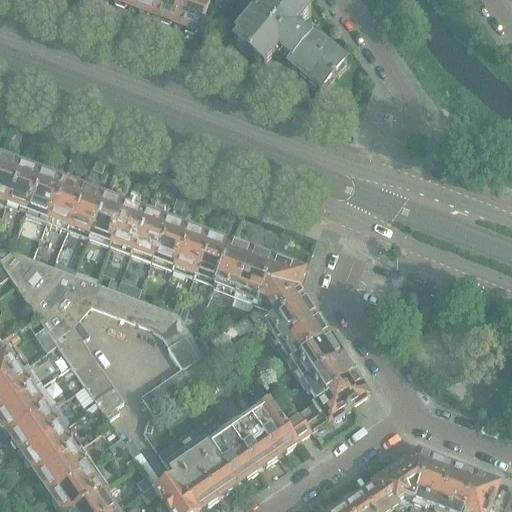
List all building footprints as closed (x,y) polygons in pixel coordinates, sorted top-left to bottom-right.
[(110,0),(114,2),(113,4),(115,5),(115,10),(123,13),(127,9),(128,10),(131,0),(110,0)] [(131,0),(128,10),(138,14),(138,18),(146,21),(150,18),(157,0),(131,0)] [(157,0),(150,18),(160,22),(160,27),(168,30),(172,27),(173,27),(183,0),(157,0)] [(205,0),(183,0),(173,27),(184,31),(184,36),(194,40),(198,37),(199,37),(212,3),(205,0)] [(345,67),(313,41),(300,30),(310,16),(290,0),(267,0),(235,39),(238,42),(233,48),(263,73),(274,60),(278,63),(282,58),(287,62),(291,66),(287,71),(320,98),(345,67)] [(192,54),(184,51),(180,61),(188,65),(192,54)] [(13,166),(12,162),(7,161),(3,162),(1,162),(0,164),(0,206),(6,209),(22,169),(13,166)] [(101,176),(104,168),(96,165),(93,173),(101,176)] [(35,174),(33,170),(28,168),(24,170),(22,169),(6,209),(27,217),(42,177),(35,174)] [(55,182),(53,178),(49,176),(44,178),(42,177),(27,217),(47,225),(63,186),(55,182)] [(75,190),(73,186),(69,184),(64,186),(63,186),(47,225),(46,228),(67,236),(84,193),(75,190)] [(97,198),(95,194),(90,192),(85,194),(84,193),(67,236),(89,244),(106,202),(97,198)] [(118,206),(116,202),(111,200),(106,202),(89,244),(110,252),(127,210),(118,206)] [(184,207),(177,204),(174,211),(181,214),(184,207)] [(138,214),(136,210),(131,208),(127,210),(110,252),(131,260),(148,218),(138,214)] [(159,222),(157,218),(153,216),(148,218),(131,260),(152,268),(168,225),(159,222)] [(180,230),(178,226),(173,224),(169,226),(168,225),(152,268),(173,277),(189,233),(180,230)] [(201,238),(199,233),(194,232),(190,234),(189,233),(173,277),(194,285),(213,241),(211,242),(201,238)] [(222,246),(220,242),(215,240),(213,241),(194,285),(213,292),(214,289),(230,249),(222,246)] [(275,263),(232,247),(231,246),(230,249),(214,289),(236,298),(232,310),(248,316),(258,306),(275,263)] [(0,264),(12,256),(5,253),(1,253),(0,253),(0,264)] [(148,308),(125,299),(117,297),(106,293),(96,288),(83,284),(75,280),(64,276),(63,276),(54,272),(12,256),(0,264),(0,269),(1,272),(6,279),(14,290),(50,342),(57,352),(66,366),(70,371),(107,425),(118,418),(124,407),(81,345),(89,340),(79,326),(92,312),(147,335),(161,344),(182,375),(141,403),(154,421),(215,379),(193,345),(177,320),(158,312),(157,312),(148,308)] [(305,274),(304,274),(275,263),(258,306),(268,310),(265,318),(269,323),(263,325),(274,342),(315,315),(299,290),(305,274)] [(56,267),(54,272),(63,276),(64,276),(66,271),(56,267)] [(96,288),(98,282),(77,274),(75,280),(83,284),(96,288)] [(121,286),(120,286),(110,282),(106,293),(117,297),(121,286)] [(125,299),(130,285),(122,282),(120,286),(121,286),(117,297),(125,299)] [(447,306),(451,295),(425,285),(421,296),(447,306)] [(152,300),(148,308),(157,312),(161,303),(152,300)] [(179,319),(183,308),(176,305),(172,316),(179,319)] [(195,329),(198,320),(183,314),(180,323),(195,329)] [(288,364),(328,339),(330,337),(315,315),(274,342),(288,364)] [(238,354),(249,346),(244,339),(233,346),(238,354)] [(337,349),(334,348),(328,339),(288,364),(288,365),(285,368),(293,379),(295,377),(301,386),(342,360),(340,358),(341,355),(337,349)] [(222,375),(202,343),(194,340),(193,345),(215,379),(222,375)] [(50,342),(40,349),(47,358),(57,352),(50,342)] [(0,389),(22,375),(26,372),(20,363),(15,366),(8,355),(6,356),(0,347),(0,389)] [(224,367),(236,359),(232,353),(221,361),(224,367)] [(349,369),(347,368),(342,360),(301,386),(298,388),(305,399),(308,397),(314,406),(355,380),(354,378),(354,376),(349,369)] [(34,383),(29,386),(22,375),(0,389),(0,419),(35,395),(39,392),(34,383)] [(363,389),(360,387),(355,380),(314,406),(297,417),(282,427),(268,408),(249,422),(276,461),(284,455),(285,457),(296,450),(295,448),(310,437),(333,422),(336,423),(343,418),(343,415),(367,400),(366,398),(367,395),(363,389)] [(47,403),(43,406),(35,395),(0,419),(0,430),(1,432),(6,433),(11,441),(49,415),(53,412),(47,403)] [(242,403),(238,406),(242,412),(245,416),(249,413),(242,403)] [(276,461),(249,422),(245,416),(242,412),(222,425),(229,435),(228,436),(256,475),(264,470),(265,471),(276,464),(275,462),(276,461)] [(61,422),(56,425),(49,415),(11,441),(12,442),(10,446),(15,452),(20,453),(25,461),(63,435),(67,432),(61,422)] [(74,443),(70,445),(63,435),(25,461),(26,462),(24,466),(28,472),(33,473),(39,481),(77,455),(81,452),(74,443)] [(255,476),(256,475),(228,436),(208,449),(236,489),(244,483),(245,484),(256,477),(255,476)] [(130,444),(123,448),(125,451),(131,460),(133,462),(139,457),(130,444)] [(235,490),(236,489),(208,449),(188,463),(216,503),(224,497),(225,498),(236,491),(235,490)] [(88,463),(84,465),(77,455),(39,481),(39,482),(38,486),(42,492),(47,493),(53,501),(91,475),(94,472),(88,463)] [(429,460),(428,458),(421,455),(418,456),(373,487),(374,488),(361,497),(370,511),(397,511),(395,508),(404,503),(413,506),(431,461),(429,460)] [(131,475),(138,470),(133,462),(131,460),(124,465),(131,475)] [(443,463),(441,465),(431,461),(413,506),(412,509),(420,511),(425,511),(426,511),(428,511),(436,511),(454,470),(451,469),(450,466),(443,463)] [(215,504),(216,503),(188,463),(169,477),(173,482),(193,511),(202,511),(204,511),(205,511),(215,505),(215,504)] [(465,472),(463,473),(454,470),(436,511),(461,511),(475,478),(474,477),(473,475),(465,472)] [(101,482),(98,485),(91,475),(53,501),(53,502),(51,506),(55,511),(58,511),(78,511),(105,493),(108,492),(101,482)] [(488,480),(485,482),(475,478),(461,511),(488,511),(499,487),(496,486),(495,483),(488,480)] [(148,483),(148,484),(146,481),(137,487),(144,497),(153,491),(148,483)] [(193,511),(173,482),(159,492),(157,488),(153,491),(155,494),(158,499),(167,511),(193,511)] [(158,499),(155,494),(153,491),(144,497),(141,499),(147,507),(158,499)] [(117,511),(105,493),(78,511),(117,511)] [(370,511),(361,497),(357,500),(356,499),(346,506),(347,507),(340,511),(339,511),(337,511),(370,511)]
